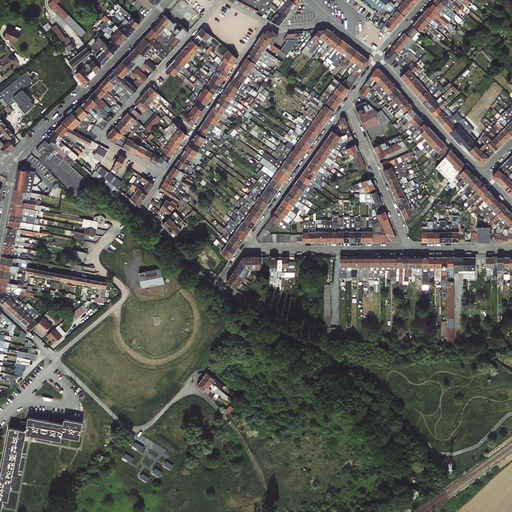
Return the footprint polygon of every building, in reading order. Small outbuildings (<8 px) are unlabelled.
[(52,0),(48,4),(81,37),(86,32),(57,3),(59,0),(52,0)] [(184,0),(196,10),(202,16),(215,2),(214,0),(184,0)] [(233,0),(233,1),(256,13),(258,10),(265,0),(233,0)] [(265,0),(258,10),(256,13),(266,18),(269,13),(266,11),(269,6),(271,3),(271,2),(267,0),(265,0)] [(291,0),(286,0),(285,2),(281,7),(280,9),(287,15),(296,4),(291,0)] [(365,0),(378,11),(388,19),(392,15),(396,9),(392,6),(384,0),(365,0)] [(403,0),(400,4),(408,11),(412,7),(404,0),(403,0)] [(269,6),(277,12),(279,9),(278,8),(271,3),(269,6)] [(124,9),(118,4),(116,6),(120,10),(117,13),(121,17),(122,15),(125,18),(129,21),(133,17),(129,14),(124,9)] [(223,4),(221,6),(231,14),(234,9),(225,4),(223,4)] [(408,11),(400,4),(396,9),(405,16),(408,11)] [(231,14),(221,6),(216,12),(225,20),(227,18),(231,14)] [(242,13),(234,9),(231,14),(233,16),(237,19),(242,13)] [(287,15),(280,9),(279,9),(277,12),(276,14),(283,20),(287,15)] [(396,9),(392,15),(399,22),(405,16),(396,9)] [(388,19),(378,11),(376,14),(379,17),(378,18),(384,23),(388,19)] [(225,20),(216,12),(211,18),(220,26),(222,28),(227,22),(225,20)] [(121,17),(117,13),(114,15),(114,16),(113,17),(110,14),(107,17),(115,24),(119,28),(122,29),(125,26),(121,23),(125,18),(122,15),(121,17)] [(249,17),(242,13),(237,19),(244,23),(249,17)] [(231,14),(227,18),(231,21),(229,24),(236,30),(238,32),(240,28),(235,23),(236,20),(232,17),(233,16),(231,14)] [(283,20),(276,14),(270,21),(279,25),(283,20)] [(105,32),(108,34),(111,36),(115,32),(119,28),(115,24),(107,17),(105,15),(102,19),(104,21),(108,25),(104,30),(105,32)] [(171,20),(164,15),(159,20),(166,26),(167,25),(171,20)] [(399,22),(392,15),(388,19),(396,26),(399,22)] [(139,24),(133,17),(129,21),(129,22),(136,28),(139,24)] [(220,26),(211,18),(208,22),(216,29),(220,26)] [(384,24),(384,23),(378,18),(376,21),(379,24),(377,26),(379,27),(380,28),(384,24)] [(396,26),(388,19),(384,23),(384,24),(392,30),(396,26)] [(166,26),(159,20),(152,28),(158,33),(159,34),(160,33),(165,27),(166,26)] [(174,23),(171,20),(167,25),(170,28),(171,29),(173,31),(176,34),(182,27),(175,22),(174,23)] [(108,25),(104,21),(99,26),(101,28),(104,30),(108,25)] [(377,31),(379,27),(377,26),(376,24),(372,21),(371,21),(369,24),(371,25),(371,26),(377,31)] [(136,28),(129,22),(125,25),(132,31),(136,28)] [(216,29),(208,22),(202,28),(211,35),(214,31),(216,29)] [(229,24),(227,22),(222,28),(223,29),(228,33),(231,31),(231,30),(234,32),(236,30),(229,24)] [(48,23),(43,27),(46,31),(51,27),(48,23)] [(56,24),(52,28),(67,49),(73,45),(67,36),(66,38),(56,24)] [(392,30),(384,24),(380,28),(388,35),(392,30)] [(132,31),(125,25),(125,26),(122,29),(128,37),(132,31)] [(3,36),(15,42),(20,31),(7,26),(3,36)] [(107,44),(112,37),(111,36),(108,34),(105,32),(104,32),(105,33),(103,35),(98,31),(101,28),(99,26),(96,30),(98,31),(92,37),(93,38),(96,41),(99,37),(107,44)] [(377,31),(371,26),(368,30),(371,33),(374,35),(377,31)] [(405,33),(415,41),(420,34),(411,26),(405,33)] [(163,37),(166,34),(169,31),(165,27),(160,33),(163,37)] [(182,27),(176,34),(174,35),(180,40),(188,32),(182,27)] [(128,37),(122,29),(119,28),(115,32),(124,40),(128,37)] [(158,33),(152,28),(144,37),(154,46),(158,50),(161,46),(153,38),(158,33)] [(211,35),(202,28),(197,33),(203,38),(206,41),(211,35)] [(371,33),(368,30),(366,28),(360,37),(365,41),(371,33)] [(319,37),(325,29),(318,29),(311,38),(315,41),(316,42),(319,37)] [(325,41),(332,32),(327,29),(325,29),(319,37),(325,41)] [(278,35),(272,30),(270,32),(267,30),(265,33),(263,32),(260,37),(269,43),(272,45),(272,44),(278,35)] [(211,35),(213,37),(219,43),(222,45),(224,47),(227,43),(214,31),(211,35)] [(237,41),(239,38),(234,34),(231,31),(228,33),(237,41)] [(285,40),(298,38),(303,31),(289,32),(284,39),(285,40)] [(124,40),(115,32),(111,36),(112,37),(120,45),(124,40)] [(330,44),(336,35),(332,32),(325,41),(330,44)] [(161,46),(167,39),(165,38),(163,37),(160,33),(159,34),(158,33),(153,38),(161,46)] [(203,38),(197,33),(192,40),(197,45),(201,40),(203,38)] [(237,41),(228,33),(227,35),(226,36),(231,40),(229,42),(232,44),(233,45),(237,41)] [(371,33),(365,41),(370,45),(373,42),(376,37),(374,35),(371,33)] [(415,41),(405,33),(397,41),(406,49),(412,42),(413,43),(415,41)] [(242,34),(240,37),(247,43),(249,40),(242,34)] [(174,47),(180,40),(174,35),(169,41),(169,42),(174,47)] [(211,45),(214,48),(217,45),(213,42),(211,40),(213,37),(211,35),(206,41),(211,45)] [(334,48),(341,39),(336,35),(330,44),(334,48)] [(115,51),(107,44),(99,37),(96,41),(95,42),(102,50),(110,57),(115,51)] [(120,45),(112,37),(107,44),(115,51),(120,45)] [(154,46),(144,37),(135,48),(143,56),(144,56),(154,46)] [(244,47),(247,43),(240,37),(239,38),(237,41),(244,47)] [(260,37),(257,41),(267,47),(268,44),(269,43),(260,37)] [(313,44),(309,50),(313,53),(316,49),(318,50),(321,46),(325,41),(319,37),(316,42),(315,41),(313,44)] [(92,53),(96,56),(102,50),(95,42),(96,41),(93,38),(85,46),(86,47),(92,53)] [(206,41),(203,38),(201,40),(209,47),(206,50),(205,52),(207,54),(207,53),(208,54),(214,48),(211,45),(206,41)] [(298,38),(285,40),(286,41),(280,49),(280,50),(287,55),(298,38)] [(315,41),(311,38),(306,45),(301,51),(304,54),(303,55),(304,56),(309,50),(313,44),(315,41)] [(174,47),(169,42),(169,41),(167,39),(161,46),(169,53),(174,47)] [(340,52),(347,43),(341,39),(334,48),(340,52)] [(375,44),(373,42),(370,45),(374,49),(375,49),(382,42),(379,39),(375,44)] [(197,45),(192,40),(185,48),(193,55),(200,47),(197,45)] [(241,52),(244,47),(237,41),(233,45),(241,52)] [(257,41),(255,44),(265,50),(267,47),(257,41)] [(330,44),(325,41),(321,46),(322,48),(319,52),(324,56),(326,54),(328,55),(334,48),(330,44)] [(406,49),(397,41),(390,48),(391,49),(402,59),(403,57),(402,55),(406,49)] [(280,49),(272,44),(272,45),(269,43),(268,44),(271,47),(270,49),(284,58),(287,55),(280,50),(280,49)] [(345,56),(352,47),(347,43),(340,52),(345,56)] [(237,58),(241,52),(233,45),(232,44),(227,49),(237,58)] [(255,44),(252,49),(261,55),(265,50),(255,44)] [(201,45),(200,47),(193,55),(194,56),(195,57),(197,55),(199,53),(199,54),(203,50),(205,52),(206,50),(201,45)] [(166,57),(158,50),(154,46),(144,56),(148,60),(156,67),(156,68),(166,57)] [(158,50),(166,57),(169,53),(161,46),(158,50)] [(92,53),(86,47),(68,61),(71,64),(73,67),(77,64),(88,55),(92,53)] [(349,59),(356,50),(352,47),(345,56),(349,59)] [(485,47),(482,51),(491,62),(494,58),(485,47)] [(12,63),(14,66),(18,62),(6,48),(2,51),(6,56),(0,60),(0,64),(0,65),(0,67),(1,68),(2,67),(4,69),(12,63)] [(143,56),(135,48),(127,55),(136,64),(143,56)] [(193,55),(185,48),(180,53),(188,61),(190,59),(193,55)] [(340,52),(334,48),(328,55),(325,60),(331,64),(333,62),(334,60),(338,64),(345,56),(340,52)] [(222,55),(219,53),(215,49),(213,51),(219,56),(219,57),(222,60),(224,57),(222,55)] [(233,65),(237,58),(227,49),(222,55),(224,57),(233,65)] [(252,49),(249,53),(258,59),(259,59),(261,55),(252,49)] [(402,59),(391,49),(385,55),(384,59),(390,65),(394,60),(400,66),(404,61),(402,59)] [(110,57),(102,50),(96,56),(103,64),(110,57)] [(269,53),(265,50),(261,55),(259,59),(264,63),(267,59),(269,61),(271,58),(272,58),(274,56),(269,53)] [(354,62),(361,54),(356,50),(349,59),(354,63),(354,62)] [(188,61),(180,53),(175,59),(183,66),(188,61)] [(249,53),(247,57),(256,63),(258,59),(249,53)] [(358,65),(365,57),(361,54),(354,62),(358,65)] [(93,60),(88,55),(85,59),(87,63),(89,64),(93,60)] [(136,64),(127,55),(122,61),(131,69),(136,64)] [(143,64),(148,60),(144,56),(143,56),(136,64),(139,67),(140,68),(143,64)] [(222,60),(219,57),(217,56),(213,60),(215,61),(219,65),(222,61),(222,60)] [(345,56),(338,64),(331,73),(334,75),(341,66),(343,67),(349,59),(345,56)] [(230,68),(233,65),(224,57),(222,60),(222,61),(230,68)] [(247,57),(244,61),(253,67),(256,63),(247,57)] [(368,59),(365,57),(358,65),(358,66),(363,70),(368,62),(368,59)] [(183,66),(175,59),(170,64),(179,71),(183,66)] [(264,63),(259,59),(258,59),(256,63),(264,69),(266,67),(270,70),(271,68),(267,65),(264,63)] [(354,63),(349,59),(343,67),(345,69),(347,67),(349,68),(354,63)] [(100,67),(93,60),(89,64),(88,64),(93,69),(96,72),(100,67)] [(152,72),(156,67),(148,60),(143,64),(147,68),(152,72)] [(131,69),(122,61),(114,70),(121,77),(123,77),(128,72),(131,69)] [(217,68),(212,65),(208,61),(204,65),(209,69),(214,73),(216,69),(217,68)] [(228,72),(230,68),(222,61),(219,65),(228,72)] [(244,61),(241,65),(251,71),(253,67),(244,61)] [(354,63),(349,68),(347,71),(351,74),(356,69),(358,66),(358,65),(354,62),(354,63)] [(88,73),(93,69),(88,64),(89,64),(87,63),(84,65),(87,68),(85,69),(88,73)] [(264,69),(256,63),(253,67),(251,71),(250,71),(258,76),(260,73),(262,73),(264,69)] [(407,85),(423,71),(422,69),(420,69),(415,63),(400,76),(407,85)] [(75,73),(83,68),(80,65),(79,66),(77,64),(73,67),(71,64),(69,66),(75,73)] [(136,64),(131,69),(133,72),(137,68),(139,67),(136,64)] [(174,76),(179,71),(170,64),(166,69),(174,76)] [(225,77),(228,72),(219,65),(217,68),(216,69),(225,77)] [(241,65),(238,70),(247,76),(250,71),(251,71),(241,65)] [(75,73),(69,66),(67,67),(72,76),(75,73)] [(183,66),(179,71),(188,79),(193,75),(186,69),(183,66)] [(355,80),(363,70),(358,66),(356,69),(351,74),(350,76),(355,80)] [(214,73),(209,69),(207,72),(201,67),(199,69),(210,78),(214,73)] [(88,73),(85,69),(83,68),(75,73),(84,85),(92,77),(88,73)] [(137,68),(133,72),(132,73),(137,78),(143,83),(147,77),(142,72),(137,68)] [(370,77),(378,82),(384,74),(379,68),(376,68),(370,77)] [(174,76),(166,69),(161,74),(169,81),(170,82),(174,77),(174,76)] [(210,78),(199,69),(197,71),(200,73),(198,76),(203,80),(200,78),(199,80),(205,86),(208,82),(210,78)] [(222,81),(225,77),(216,69),(214,73),(222,81)] [(121,77),(114,70),(109,75),(107,77),(115,85),(116,85),(119,82),(121,77)] [(238,70),(236,73),(245,79),(247,76),(248,76),(247,76),(238,70)] [(189,80),(188,79),(179,71),(174,76),(174,77),(178,80),(184,86),(187,82),(189,80)] [(258,76),(250,71),(247,76),(248,76),(247,76),(250,78),(254,81),(256,77),(257,78),(258,76)] [(423,71),(407,85),(411,89),(427,76),(428,74),(426,72),(425,73),(423,71)] [(430,79),(415,93),(418,97),(437,81),(437,80),(436,79),(439,76),(434,71),(429,77),(430,79)] [(219,86),(222,81),(214,73),(210,78),(219,86)] [(236,73),(234,76),(243,82),(245,79),(236,73)] [(169,81),(161,74),(158,78),(165,85),(169,81)] [(234,76),(232,80),(241,86),(243,82),(234,76)] [(247,83),(250,78),(247,76),(245,79),(243,82),(251,87),(252,85),(247,83)] [(352,84),(355,80),(350,76),(346,80),(352,84)] [(427,76),(411,89),(415,93),(430,79),(427,76)] [(115,85),(107,77),(103,81),(111,89),(115,85)] [(132,94),(137,89),(132,84),(126,79),(123,77),(121,77),(119,82),(122,84),(126,88),(132,94)] [(176,81),(178,80),(174,77),(170,82),(173,84),(178,89),(180,87),(178,85),(179,84),(176,81)] [(143,83),(137,78),(132,84),(137,89),(143,83)] [(165,85),(158,78),(154,82),(161,89),(165,85)] [(216,89),(219,86),(210,78),(208,82),(216,89)] [(337,88),(341,83),(334,78),(330,83),(336,87),(337,88)] [(205,86),(199,80),(197,79),(193,84),(201,91),(205,86)] [(352,84),(346,80),(345,79),(341,83),(349,89),(352,84)] [(193,84),(189,80),(187,82),(193,87),(191,89),(193,90),(191,92),(193,93),(197,97),(201,91),(193,84)] [(232,80),(230,83),(238,88),(239,89),(241,86),(232,80)] [(111,89),(103,81),(98,86),(106,92),(107,93),(111,89)] [(171,87),(173,84),(170,82),(169,81),(165,85),(169,89),(172,91),(173,89),(171,87)] [(437,81),(418,97),(423,103),(441,86),(437,81)] [(161,89),(154,82),(150,86),(158,94),(158,93),(162,89),(161,89)] [(214,93),(216,89),(208,82),(205,86),(214,93)] [(252,88),(251,87),(243,82),(241,86),(239,89),(243,91),(244,92),(245,93),(247,90),(249,92),(252,88)] [(230,83),(227,87),(235,93),(238,88),(230,83)] [(336,87),(330,83),(327,87),(325,90),(324,91),(331,96),(336,87)] [(345,94),(349,89),(341,83),(337,88),(345,94)] [(367,96),(372,87),(365,83),(360,92),(367,96)] [(441,86),(423,103),(428,108),(436,100),(435,99),(450,85),(449,83),(443,88),(441,86)] [(2,91),(5,95),(12,89),(10,85),(2,91)] [(119,88),(116,85),(115,85),(111,89),(107,93),(113,99),(115,102),(116,102),(117,100),(119,101),(121,99),(119,98),(121,96),(118,93),(120,90),(121,90),(119,88)] [(106,92),(98,86),(94,91),(101,98),(106,92)] [(158,94),(150,86),(146,91),(154,98),(158,94)] [(209,100),(214,93),(205,86),(201,91),(209,100)] [(257,97),(263,101),(266,97),(260,93),(264,87),(261,86),(256,92),(259,94),(257,97)] [(227,87),(224,92),(232,98),(235,93),(227,87)] [(340,102),(345,94),(337,88),(336,87),(331,96),(330,96),(340,102)] [(124,89),(122,92),(121,92),(129,98),(132,94),(126,88),(125,89),(124,89)] [(14,97),(25,111),(33,104),(25,95),(20,99),(17,94),(12,89),(5,95),(9,100),(14,97)] [(168,95),(165,92),(162,89),(158,93),(165,99),(168,95)] [(21,90),(17,94),(20,99),(25,95),(21,90)] [(122,107),(129,98),(121,92),(122,92),(120,90),(118,93),(121,96),(119,98),(121,99),(119,101),(117,100),(116,102),(117,103),(122,107)] [(101,98),(94,91),(90,96),(97,103),(103,109),(106,104),(107,104),(100,98),(101,98)] [(154,98),(146,91),(143,95),(151,102),(154,98)] [(206,105),(209,100),(201,91),(197,97),(198,98),(206,105)] [(331,96),(324,91),(320,97),(318,99),(325,104),(330,96),(331,96)] [(113,117),(116,114),(112,110),(111,107),(113,104),(114,105),(117,103),(116,102),(115,102),(113,99),(107,93),(106,92),(101,98),(100,98),(107,104),(106,104),(110,108),(107,112),(104,116),(106,118),(110,114),(113,117)] [(224,92),(220,97),(228,103),(232,98),(224,92)] [(165,99),(158,93),(158,94),(154,98),(162,105),(164,103),(165,103),(167,101),(165,99)] [(197,97),(193,93),(188,98),(187,100),(187,101),(189,103),(191,101),(194,103),(198,98),(197,97)] [(151,102),(143,95),(139,99),(147,106),(151,102)] [(97,103),(90,96),(85,101),(92,108),(93,107),(97,103)] [(325,104),(318,99),(317,98),(314,96),(311,101),(322,108),(325,104)] [(334,110),(340,102),(330,96),(325,104),(334,110)] [(220,97),(217,101),(227,108),(229,104),(230,103),(228,103),(220,97)] [(256,97),(250,106),(253,108),(259,99),(256,97)] [(436,100),(428,108),(432,113),(445,101),(440,97),(436,100)] [(162,105),(154,98),(151,102),(158,109),(161,111),(162,112),(163,111),(159,108),(162,105)] [(202,111),(206,105),(198,98),(194,103),(193,103),(195,105),(202,111)] [(248,109),(236,100),(232,98),(228,103),(230,103),(229,104),(237,110),(244,115),(247,111),(248,109)] [(147,106),(139,99),(134,104),(144,112),(148,108),(147,106)] [(445,101),(432,113),(435,116),(445,107),(444,106),(450,101),(447,99),(445,101)] [(92,108),(85,101),(81,105),(87,112),(92,108)] [(217,101),(214,107),(223,113),(227,108),(217,101)] [(322,108),(311,101),(310,101),(309,102),(308,101),(306,104),(306,105),(312,108),(318,113),(322,108)] [(151,102),(147,106),(148,108),(155,114),(156,114),(158,111),(157,110),(158,109),(151,102)] [(378,112),(365,102),(364,102),(355,106),(365,130),(385,121),(378,112)] [(97,103),(93,107),(101,115),(102,114),(104,116),(107,112),(103,109),(97,103)] [(116,114),(122,107),(117,103),(114,105),(113,104),(111,107),(112,110),(116,114)] [(236,112),(237,110),(229,104),(227,108),(233,113),(236,115),(238,113),(236,112)] [(331,115),(334,110),(325,104),(322,108),(331,115)] [(87,112),(81,105),(73,112),(81,121),(82,120),(86,116),(89,113),(88,113),(87,112)] [(199,115),(202,111),(195,105),(191,109),(192,109),(199,115)] [(312,108),(306,105),(305,107),(308,109),(306,111),(309,113),(315,118),(318,113),(312,108)] [(511,127),(511,118),(505,111),(500,106),(496,112),(501,116),(511,127)] [(132,107),(127,112),(137,120),(141,115),(132,107)] [(214,107),(211,110),(221,117),(223,113),(214,107)] [(445,107),(435,116),(438,121),(449,111),(445,107)] [(89,112),(93,117),(96,113),(92,108),(87,112),(88,113),(89,112)] [(230,116),(233,113),(227,108),(223,113),(228,116),(229,115),(230,116)] [(327,120),(331,115),(322,108),(318,113),(327,120)] [(188,113),(184,110),(183,109),(179,113),(183,116),(185,118),(188,114),(188,113)] [(188,114),(196,120),(199,115),(192,109),(188,113),(188,114)] [(309,113),(306,111),(303,109),(301,112),(303,113),(302,115),(312,122),(315,118),(309,113)] [(211,110),(209,114),(218,121),(221,117),(211,110)] [(442,124),(453,115),(449,111),(438,121),(442,124)] [(73,112),(63,122),(73,128),(77,125),(79,122),(81,121),(73,112)] [(127,112),(120,120),(129,128),(137,120),(127,112)] [(234,120),(228,116),(223,113),(221,117),(226,121),(227,121),(232,124),(234,120)] [(324,124),(327,120),(318,113),(315,118),(324,124)] [(445,128),(453,123),(452,121),(457,117),(454,113),(453,115),(442,124),(445,128)] [(161,119),(156,114),(155,114),(143,126),(150,132),(158,123),(160,120),(161,119)] [(185,118),(192,125),(196,120),(188,114),(185,118)] [(209,114),(205,119),(215,126),(218,121),(209,114)] [(312,122),(302,115),(300,114),(298,116),(301,118),(299,121),(302,123),(308,127),(312,122)] [(176,132),(179,128),(175,124),(166,116),(163,118),(171,125),(170,127),(175,131),(176,132)] [(180,128),(187,134),(192,125),(185,118),(183,116),(179,120),(183,124),(180,128)] [(433,156),(446,144),(425,121),(416,129),(412,124),(413,124),(406,116),(399,122),(414,138),(416,137),(420,141),(418,144),(422,149),(424,147),(433,156)] [(511,135),(511,134),(511,127),(501,116),(497,120),(497,121),(511,135)] [(339,120),(342,127),(347,125),(344,117),(341,117),(339,120)] [(0,118),(0,128),(9,139),(14,135),(0,118)] [(321,129),(324,124),(315,118),(312,122),(321,129)] [(205,119),(202,124),(209,129),(212,131),(212,130),(215,126),(205,119)] [(302,123),(299,121),(296,119),(294,121),(296,123),(295,125),(297,127),(305,132),(308,127),(302,123)] [(101,123),(97,120),(97,121),(94,125),(96,126),(98,126),(102,130),(105,126),(101,123)] [(120,120),(114,127),(122,134),(122,135),(123,136),(129,128),(120,120)] [(142,125),(137,120),(129,128),(132,130),(135,132),(142,125)] [(226,126),(223,124),(218,121),(215,126),(222,131),(223,131),(226,126)] [(236,127),(235,127),(234,129),(236,131),(239,127),(242,122),(240,121),(237,125),(236,127)] [(507,139),(511,135),(497,121),(493,125),(507,139)] [(85,129),(89,131),(92,125),(90,123),(88,127),(79,122),(77,125),(85,129)] [(318,134),(321,129),(312,122),(308,127),(318,134)] [(453,123),(445,128),(449,132),(456,126),(453,123)] [(62,124),(55,131),(62,137),(64,134),(66,132),(69,128),(62,124)] [(174,133),(175,131),(170,127),(167,124),(166,126),(168,128),(174,133)] [(202,124),(197,132),(204,137),(209,129),(202,124)] [(297,127),(295,125),(295,124),(293,126),(296,128),(294,131),(302,136),(305,132),(297,127)] [(77,125),(73,128),(94,139),(95,139),(98,136),(89,131),(85,129),(77,125)] [(340,151),(343,150),(355,144),(347,125),(342,127),(345,134),(340,136),(337,142),(338,143),(335,148),(340,151)] [(503,143),(507,139),(493,125),(491,128),(493,130),(491,131),(503,143)] [(219,136),(222,131),(215,126),(212,130),(216,133),(219,136)] [(114,127),(106,136),(107,139),(115,143),(119,139),(119,138),(122,135),(122,134),(114,127)] [(314,138),(318,134),(308,127),(305,132),(314,138)] [(81,134),(69,128),(66,132),(69,134),(79,139),(81,134)] [(176,132),(184,139),(187,134),(180,128),(179,128),(176,132)] [(302,136),(294,131),(290,128),(287,133),(291,136),(298,141),(302,136)] [(213,137),(216,133),(212,130),(212,131),(209,129),(204,137),(206,138),(210,141),(211,141),(213,142),(213,141),(214,141),(216,139),(213,137)] [(229,131),(229,133),(238,138),(239,137),(235,134),(237,132),(236,131),(234,129),(233,130),(231,129),(229,131)] [(51,133),(60,141),(61,139),(63,138),(62,137),(55,131),(54,130),(51,133)] [(498,148),(503,143),(491,131),(490,130),(486,134),(498,148)] [(172,136),(180,144),(184,139),(176,132),(175,131),(174,133),(172,136)] [(332,131),(328,136),(337,142),(340,136),(332,131)] [(493,152),(498,148),(486,134),(483,131),(480,137),(487,145),(493,152)] [(192,140),(201,146),(206,138),(204,137),(197,132),(192,140)] [(291,136),(287,133),(286,132),(283,137),(284,138),(295,145),(298,141),(291,136)] [(311,143),(314,138),(305,132),(302,136),(311,143)] [(15,146),(9,139),(6,141),(0,133),(0,138),(10,150),(15,146)] [(47,137),(52,141),(56,145),(60,141),(51,133),(47,137)] [(146,143),(153,136),(151,133),(148,136),(144,141),(146,143)] [(169,141),(165,138),(162,135),(160,133),(159,134),(161,137),(160,137),(156,134),(154,136),(159,141),(162,143),(165,146),(168,141),(169,141)] [(74,142),(67,137),(64,134),(62,137),(63,138),(72,145),(74,142)] [(92,140),(81,134),(79,139),(89,145),(92,140)] [(122,135),(119,138),(125,143),(127,138),(123,136),(122,135)] [(168,141),(177,149),(180,144),(172,136),(169,141),(168,141)] [(308,148),(311,143),(302,136),(298,141),(308,148)] [(338,143),(337,142),(328,136),(325,141),(335,148),(338,143)] [(292,150),(287,146),(282,143),(274,137),(271,141),(279,146),(278,147),(283,151),(288,155),(289,155),(292,150)] [(7,153),(10,150),(0,138),(0,148),(3,153),(7,153)] [(76,148),(72,145),(63,138),(61,139),(72,148),(83,158),(85,155),(78,149),(76,148)] [(131,139),(127,138),(125,143),(122,147),(129,151),(134,142),(134,141),(131,139)] [(213,143),(210,141),(206,138),(201,146),(211,152),(212,151),(210,149),(211,148),(213,149),(215,145),(213,143)] [(295,145),(284,138),(282,140),(288,144),(287,146),(292,150),(295,145)] [(61,139),(60,141),(65,145),(67,146),(71,150),(71,149),(72,148),(61,139)] [(119,139),(115,143),(122,147),(125,143),(119,139)] [(192,140),(188,145),(198,151),(201,146),(192,140)] [(55,149),(46,158),(48,160),(57,151),(60,149),(56,145),(52,141),(49,144),(55,149)] [(65,145),(60,141),(56,145),(60,149),(67,154),(74,161),(79,156),(71,149),(71,150),(67,146),(64,145),(65,145)] [(165,146),(174,153),(177,149),(168,141),(165,146)] [(308,148),(298,141),(295,145),(304,152),(308,148)] [(338,154),(340,151),(335,148),(325,141),(322,146),(337,156),(338,154)] [(384,155),(405,146),(402,141),(389,147),(386,141),(373,147),(378,160),(385,157),(384,155)] [(135,154),(139,145),(134,142),(129,151),(135,154)] [(55,149),(49,144),(47,146),(46,146),(45,147),(44,147),(44,148),(44,149),(43,150),(40,153),(46,158),(55,149)] [(366,168),(355,144),(343,150),(345,155),(351,153),(358,171),(366,168)] [(468,150),(473,155),(479,148),(476,144),(468,150)] [(79,145),(78,145),(76,148),(78,149),(85,155),(87,152),(79,145)] [(142,158),(147,149),(139,145),(135,154),(142,158)] [(154,153),(155,151),(149,145),(147,149),(154,153)] [(188,145),(185,150),(194,156),(198,151),(188,145)] [(304,152),(295,145),(292,150),(301,157),(304,152)] [(162,150),(171,157),(174,153),(165,146),(164,147),(162,150)] [(214,154),(211,152),(201,146),(198,151),(194,156),(197,159),(199,156),(200,157),(202,154),(205,156),(206,154),(207,154),(208,153),(212,157),(214,154)] [(340,158),(337,156),(322,146),(318,150),(335,161),(338,162),(340,158)] [(283,151),(278,147),(276,150),(279,153),(278,154),(285,160),(288,155),(283,151)] [(484,153),(479,148),(473,155),(477,159),(484,153)] [(64,157),(67,154),(60,149),(57,151),(64,157)] [(108,149),(103,158),(103,159),(109,162),(114,152),(108,149)] [(150,162),(154,153),(147,149),(142,158),(150,162)] [(160,154),(168,162),(171,157),(162,150),(160,154)] [(182,155),(191,160),(194,156),(185,150),(182,155)] [(279,153),(276,150),(275,152),(273,151),(271,154),(278,159),(277,160),(282,164),(285,160),(278,154),(279,153)] [(301,157),(292,150),(289,155),(298,162),(301,157)] [(340,166),(335,161),(318,150),(315,155),(333,168),(334,166),(339,168),(340,166)] [(452,150),(435,166),(449,180),(466,164),(452,150)] [(119,155),(114,152),(109,162),(114,164),(119,155)] [(379,163),(383,170),(402,162),(412,157),(409,152),(387,161),(386,160),(379,163)] [(160,156),(159,155),(154,153),(150,162),(155,164),(160,156)] [(282,164),(277,160),(266,153),(262,157),(263,158),(269,162),(279,169),(282,164)] [(488,157),(484,153),(477,159),(480,163),(482,163),(488,157)] [(164,167),(168,162),(160,154),(159,155),(160,156),(155,164),(162,168),(164,167)] [(125,158),(119,155),(114,164),(120,167),(125,158)] [(182,155),(179,159),(187,165),(188,165),(191,160),(182,155)] [(298,162),(289,155),(288,155),(285,160),(294,166),(298,162)] [(333,168),(315,155),(312,159),(327,170),(327,169),(330,171),(333,168)] [(511,155),(503,164),(508,168),(511,166),(511,167),(511,155)] [(202,162),(197,159),(194,156),(191,160),(193,162),(197,165),(199,162),(201,164),(202,162)] [(131,161),(125,158),(120,167),(125,170),(126,170),(131,161)] [(266,166),(269,162),(263,158),(260,162),(264,165),(265,166),(266,166)] [(106,166),(109,162),(103,159),(101,163),(104,165),(102,168),(105,170),(106,166)] [(179,159),(174,166),(180,170),(183,171),(187,165),(179,159)] [(330,172),(327,170),(312,159),(309,164),(327,177),(329,175),(328,175),(330,172)] [(294,166),(285,160),(282,164),(291,171),(294,166)] [(141,166),(131,161),(126,170),(125,170),(125,172),(126,173),(129,169),(138,175),(139,173),(137,172),(141,166)] [(197,165),(193,162),(192,164),(194,166),(193,168),(191,170),(194,171),(196,172),(200,167),(197,165)] [(279,169),(269,162),(266,166),(276,173),(279,169)] [(403,165),(402,162),(383,170),(385,175),(400,168),(399,166),(403,165)] [(291,171),(282,164),(279,169),(288,176),(291,171)] [(324,181),(327,177),(309,164),(305,169),(324,181)] [(492,177),(496,180),(508,168),(503,164),(493,174),(492,177)] [(99,165),(95,170),(107,180),(117,188),(114,185),(118,180),(121,182),(118,180),(115,177),(111,183),(108,179),(112,175),(110,173),(108,172),(105,170),(102,168),(99,165)] [(191,170),(193,168),(190,166),(188,165),(187,165),(183,171),(185,173),(188,168),(191,170)] [(511,212),(466,165),(459,173),(476,191),(465,201),(478,214),(483,210),(504,233),(511,225),(511,212)] [(174,166),(168,175),(174,178),(180,170),(174,166)] [(266,166),(265,166),(263,169),(268,172),(267,174),(272,178),(275,173),(276,173),(266,166)] [(405,166),(400,168),(385,175),(387,180),(403,173),(403,171),(407,169),(405,166)] [(115,177),(118,180),(119,177),(121,178),(125,172),(125,170),(120,167),(118,171),(117,173),(115,177)] [(29,170),(18,168),(14,189),(24,191),(25,191),(29,170)] [(510,170),(508,168),(496,180),(500,184),(511,173),(511,172),(510,170)] [(261,177),(264,179),(265,177),(263,176),(265,173),(267,174),(268,172),(263,169),(257,174),(261,177)] [(288,176),(279,169),(276,173),(275,173),(285,180),(288,176)] [(325,183),(324,181),(305,169),(302,173),(322,187),(325,183)] [(95,170),(91,175),(103,185),(107,180),(95,170)] [(183,171),(180,170),(174,178),(178,180),(183,184),(189,187),(191,184),(195,179),(185,173),(183,171)] [(407,170),(403,173),(387,180),(389,185),(405,177),(407,176),(407,175),(409,173),(407,170)] [(147,180),(148,180),(150,177),(144,174),(140,171),(139,173),(138,175),(141,176),(147,180)] [(159,175),(153,172),(151,175),(150,177),(148,180),(153,184),(159,175)] [(269,183),(272,178),(267,174),(265,173),(263,176),(265,177),(264,179),(269,183)] [(285,180),(275,173),(272,178),(281,185),(285,180)] [(320,188),(322,187),(302,173),(299,178),(314,189),(316,186),(320,188)] [(511,180),(511,174),(511,173),(500,184),(504,188),(511,180)] [(141,176),(138,175),(136,177),(140,179),(146,183),(148,180),(147,180),(141,176)] [(168,175),(165,180),(174,185),(178,180),(174,178),(168,175)] [(140,179),(136,177),(133,176),(129,182),(138,187),(142,189),(146,183),(140,179)] [(264,179),(261,177),(258,181),(266,187),(269,183),(264,179)] [(407,182),(405,177),(389,185),(391,189),(407,182)] [(278,190),(281,185),(272,178),(269,183),(278,190)] [(312,192),(314,189),(299,178),(295,184),(310,194),(314,197),(315,194),(312,192)] [(355,188),(356,190),(372,183),(370,178),(351,186),(353,189),(355,188)] [(107,180),(103,185),(112,194),(117,188),(107,180)] [(147,194),(153,184),(148,180),(146,183),(142,189),(142,190),(142,191),(147,194)] [(165,180),(162,185),(171,191),(174,186),(174,185),(165,180)] [(183,184),(178,180),(174,185),(174,186),(179,189),(183,184)] [(410,180),(407,182),(391,189),(393,193),(409,187),(412,186),(410,180)] [(266,187),(258,181),(254,186),(255,186),(262,192),(263,192),(266,187)] [(275,193),(278,190),(269,183),(266,187),(275,193)] [(360,195),(365,195),(375,191),(372,183),(356,190),(357,192),(359,191),(360,195)] [(309,197),(310,194),(295,184),(291,189),(306,199),(310,202),(312,199),(309,197)] [(174,199),(178,202),(181,198),(176,194),(171,191),(162,185),(158,189),(169,195),(174,199)] [(179,189),(174,186),(171,191),(176,194),(177,193),(179,189)] [(262,192),(255,186),(251,191),(254,193),(258,196),(259,196),(262,192)] [(143,199),(147,194),(142,191),(142,190),(142,189),(138,187),(134,193),(143,199)] [(272,198),(275,193),(266,187),(263,192),(272,198)] [(412,191),(409,187),(393,193),(395,198),(412,191)] [(254,193),(251,191),(248,188),(245,193),(247,195),(255,201),(258,196),(254,193)] [(12,200),(34,204),(35,200),(24,198),(24,200),(22,199),(24,191),(14,189),(12,200)] [(305,201),(306,199),(291,189),(288,193),(308,207),(309,204),(305,201)] [(365,202),(366,202),(374,203),(380,201),(375,191),(365,195),(365,202)] [(412,191),(395,198),(397,204),(413,197),(412,194),(413,193),(412,191)] [(134,193),(134,192),(132,195),(133,196),(130,199),(139,206),(144,199),(143,199),(134,193)] [(268,203),(272,198),(263,192),(262,192),(259,196),(268,203)] [(310,209),(308,207),(288,193),(284,198),(303,211),(304,210),(308,211),(310,209)] [(169,195),(167,199),(171,202),(164,212),(163,212),(162,215),(165,218),(169,215),(178,202),(174,199),(169,195)] [(255,201),(247,195),(244,199),(248,202),(253,206),(254,207),(257,202),(254,201),(255,201)] [(416,195),(413,197),(397,204),(400,209),(419,201),(416,195)] [(248,202),(244,199),(240,196),(238,198),(240,200),(238,202),(242,205),(249,211),(253,206),(248,202)] [(265,208),(268,203),(259,196),(258,196),(255,201),(254,201),(257,202),(265,208)] [(302,213),(303,211),(284,198),(281,203),(298,214),(300,212),(302,213)] [(161,206),(159,209),(163,212),(164,212),(171,202),(167,199),(161,206)] [(12,200),(11,205),(34,209),(39,210),(39,205),(34,204),(12,200)] [(150,203),(159,209),(161,206),(152,200),(150,203)] [(371,220),(371,225),(387,218),(380,201),(374,203),(366,202),(366,204),(368,205),(369,208),(371,208),(371,220)] [(420,206),(419,201),(400,209),(402,214),(417,208),(420,206)] [(262,213),(265,208),(257,202),(254,207),(262,213)] [(299,216),(298,214),(281,203),(277,208),(292,218),(296,221),(299,216)] [(9,213),(27,216),(28,211),(33,212),(34,209),(11,205),(9,213)] [(249,211),(242,205),(238,210),(240,212),(246,216),(249,212),(249,211)] [(258,218),(262,213),(254,207),(253,206),(249,211),(249,212),(258,218)] [(240,212),(238,210),(236,208),(234,211),(236,213),(235,214),(238,216),(243,220),(246,216),(240,212)] [(289,223),(292,218),(277,208),(273,214),(289,223)] [(419,213),(417,208),(402,214),(404,219),(405,219),(419,213)] [(193,209),(188,215),(191,218),(196,212),(193,209)] [(173,221),(179,215),(175,211),(169,217),(173,221)] [(255,223),(258,218),(249,212),(246,216),(255,223)] [(9,213),(8,219),(32,223),(32,221),(40,222),(41,219),(27,216),(9,213)] [(238,216),(235,214),(234,213),(231,217),(235,220),(234,221),(239,225),(242,220),(243,221),(243,220),(238,216)] [(94,217),(93,220),(100,222),(104,223),(105,218),(101,214),(94,217)] [(239,225),(234,221),(231,218),(226,214),(223,218),(227,221),(226,222),(228,224),(231,226),(235,230),(239,226),(239,225)] [(290,225),(289,223),(273,214),(270,219),(275,223),(284,229),(286,226),(290,229),(290,225)] [(177,225),(183,220),(179,215),(173,221),(177,225)] [(251,228),(255,223),(246,216),(243,220),(243,221),(251,228)] [(169,217),(162,223),(166,228),(173,221),(169,217)] [(395,237),(387,218),(371,225),(372,242),(392,241),(395,237)] [(7,226),(33,231),(34,224),(32,223),(8,219),(7,226)] [(87,219),(86,227),(88,228),(98,229),(100,222),(93,220),(87,219)] [(269,230),(275,223),(270,219),(256,238),(258,242),(290,242),(290,234),(269,233),(270,232),(269,230)] [(432,226),(433,241),(439,241),(439,225),(437,225),(437,219),(433,219),(433,220),(430,221),(430,225),(432,225),(432,226)] [(183,220),(177,225),(181,229),(186,224),(183,220)] [(247,233),(251,228),(243,221),(242,220),(239,225),(239,226),(247,233)] [(177,225),(173,221),(166,228),(170,232),(177,225)] [(452,221),(452,242),(464,242),(464,234),(460,234),(460,223),(455,223),(455,221),(452,221)] [(232,235),(224,228),(218,223),(215,226),(223,233),(221,235),(223,237),(228,241),(232,235)] [(235,230),(231,226),(228,224),(224,228),(232,235),(235,230)] [(177,225),(170,232),(174,236),(181,229),(177,225)] [(7,226),(6,232),(16,234),(16,235),(20,236),(20,232),(37,236),(38,234),(38,232),(33,231),(7,226)] [(244,238),(247,233),(239,226),(235,230),(244,238)] [(477,242),(490,242),(490,227),(477,227),(477,242)] [(88,228),(87,234),(88,234),(98,236),(99,230),(98,229),(88,228)] [(241,242),(244,238),(235,230),(232,235),(241,242)] [(6,232),(5,239),(25,243),(27,243),(30,243),(30,240),(25,239),(24,240),(23,240),(24,236),(20,236),(16,235),(16,234),(6,232)] [(78,232),(77,240),(87,242),(88,234),(87,234),(78,232)] [(228,242),(236,249),(241,242),(232,235),(228,241),(228,242)] [(228,241),(223,237),(220,241),(225,246),(228,242),(228,241)] [(5,239),(4,244),(22,248),(23,244),(25,245),(25,243),(5,239)] [(222,250),(225,246),(220,241),(216,239),(213,243),(222,250)] [(225,246),(233,254),(236,249),(228,242),(225,246)] [(4,244),(3,249),(21,253),(22,250),(29,252),(29,249),(22,248),(4,244)] [(233,254),(225,246),(222,250),(220,252),(229,260),(233,254)] [(21,253),(3,249),(2,255),(25,259),(26,257),(21,256),(21,253)] [(75,251),(73,258),(82,259),(87,253),(75,251)] [(25,259),(2,255),(0,262),(21,266),(22,263),(26,264),(27,260),(25,259)] [(243,257),(241,260),(250,268),(260,268),(259,257),(243,257)] [(282,275),(282,259),(277,259),(277,257),(269,257),(269,277),(274,277),(274,275),(282,275)] [(282,259),(282,275),(282,277),(294,277),(294,262),(288,262),(288,257),(282,257),(282,259)] [(453,257),(453,272),(463,272),(463,257),(453,257)] [(463,257),(463,272),(463,278),(475,278),(475,257),(463,257)] [(490,276),(496,276),(496,257),(486,257),(485,279),(490,279),(490,276)] [(241,260),(234,270),(244,277),(250,268),(241,260)] [(21,266),(0,262),(0,263),(0,268),(5,270),(5,271),(11,272),(12,268),(21,270),(21,272),(26,273),(27,267),(21,266)] [(70,262),(69,268),(82,270),(83,264),(70,262)] [(0,268),(0,276),(10,278),(10,277),(11,273),(11,272),(5,271),(5,270),(0,268)] [(138,272),(141,287),(164,283),(161,268),(138,272)] [(234,270),(227,280),(236,289),(244,277),(234,270)] [(10,280),(0,277),(0,283),(15,287),(23,289),(24,282),(18,281),(18,284),(9,282),(10,280)] [(98,280),(97,286),(100,287),(98,297),(104,298),(107,282),(98,280)] [(447,281),(448,344),(455,343),(455,281),(447,281)] [(0,283),(0,290),(13,293),(19,294),(21,295),(27,296),(28,296),(29,293),(14,290),(15,287),(0,283)] [(324,284),(325,333),(336,333),(336,326),(332,326),(331,284),(324,284)] [(10,296),(10,297),(12,296),(11,296),(13,293),(0,290),(0,302),(2,305),(10,296)] [(7,309),(14,301),(10,297),(10,296),(2,305),(7,309)] [(19,305),(14,301),(7,309),(11,313),(19,305)] [(21,321),(31,310),(32,308),(30,306),(28,304),(23,309),(16,317),(21,321)] [(16,317),(23,309),(21,307),(19,305),(11,313),(16,317)] [(72,315),(76,320),(85,313),(81,308),(72,315)] [(0,316),(1,317),(5,321),(9,325),(7,327),(11,331),(10,335),(12,335),(17,336),(17,334),(15,333),(16,326),(0,310),(0,316)] [(26,326),(33,318),(36,315),(31,310),(21,321),(26,326)] [(38,323),(35,326),(44,334),(52,326),(43,317),(38,323)] [(35,326),(38,323),(33,318),(26,326),(31,331),(33,328),(35,326)] [(0,328),(4,329),(10,335),(11,331),(7,327),(6,328),(4,327),(2,324),(1,325),(0,324),(0,323),(0,322),(0,328)] [(55,329),(47,336),(54,344),(63,337),(55,329)] [(36,354),(29,353),(16,350),(16,352),(18,352),(17,357),(32,360),(38,361),(39,355),(36,354)] [(32,360),(17,357),(16,363),(27,366),(30,366),(32,360)] [(27,366),(16,363),(15,369),(18,370),(25,372),(26,372),(27,366)] [(207,372),(203,376),(217,387),(219,384),(223,388),(224,386),(207,372)] [(14,376),(6,374),(5,381),(13,382),(19,377),(14,376)] [(199,381),(213,391),(214,390),(226,399),(228,396),(217,387),(203,376),(199,381)] [(215,393),(213,391),(199,381),(197,384),(197,387),(214,399),(216,397),(213,395),(215,393)] [(28,423),(25,435),(60,441),(61,437),(78,440),(82,423),(64,419),(64,424),(29,417),(28,423)] [(16,483),(25,435),(28,423),(18,421),(16,429),(8,428),(0,469),(0,511),(4,499),(8,500),(11,483),(16,483)]
